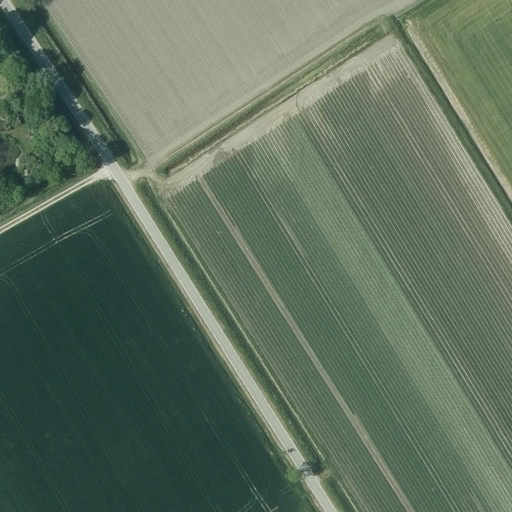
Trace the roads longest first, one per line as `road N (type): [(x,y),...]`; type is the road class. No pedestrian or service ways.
road 1 (unclassified): [(330,511),(2,0)]
road 2 (unknown): [(0,223),(110,159)]
